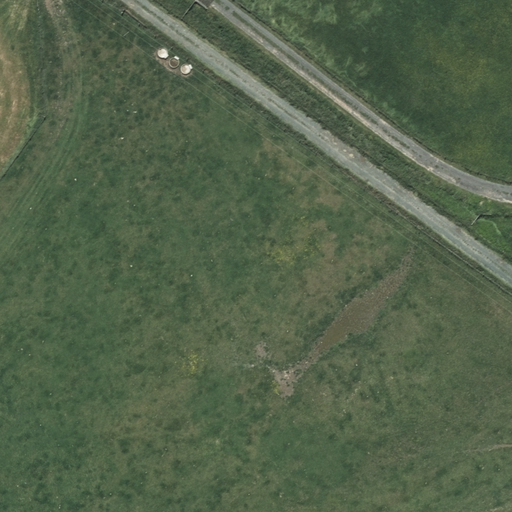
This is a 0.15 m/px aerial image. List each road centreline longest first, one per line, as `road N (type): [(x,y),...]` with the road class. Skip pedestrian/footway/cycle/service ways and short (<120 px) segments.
road 1 (track): [(152,0),(511,263)]
road 2 (track): [(49,0),(66,77),(39,184),(0,234)]
